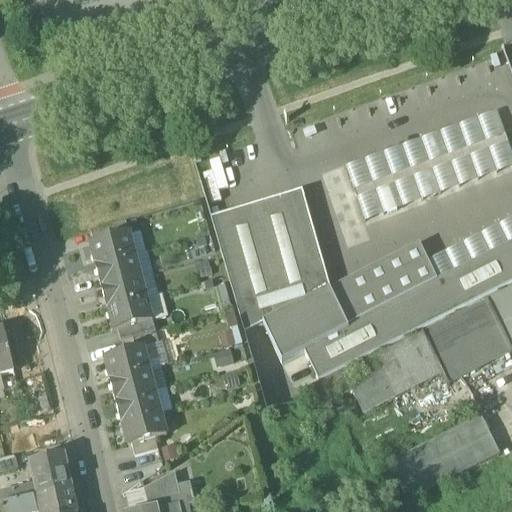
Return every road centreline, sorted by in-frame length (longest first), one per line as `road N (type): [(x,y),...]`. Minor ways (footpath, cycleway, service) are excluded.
road 1 (residential): [(6,128),(380,0)]
road 2 (residential): [(50,287),(101,511)]
road 3 (residential): [(6,128),(50,287)]
